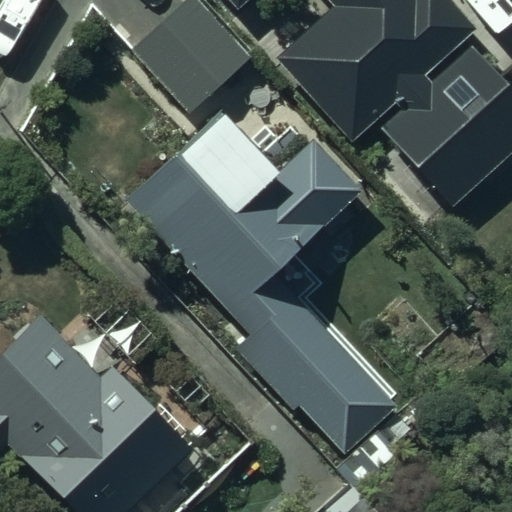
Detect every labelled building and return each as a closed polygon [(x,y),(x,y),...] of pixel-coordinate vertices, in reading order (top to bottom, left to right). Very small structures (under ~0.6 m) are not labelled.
[(192,0),(189,0),(131,53),(187,117),(248,63),(192,0)] [(324,0),(335,12),(276,63),(350,146),(382,130),(452,207),(511,153),(511,98),(470,53),(476,34),(445,0),(324,0)] [(217,121),(122,204),(225,313),(210,327),(293,414),(297,410),(342,458),(395,408),(275,282),(357,196),(311,149),(277,182),(217,121)] [(511,254),(493,272),(511,290),(511,254)] [(0,456),(7,450),(62,511),(133,511),(190,457),(107,372),(96,382),(38,323),(15,345),(0,329),(0,456)]
